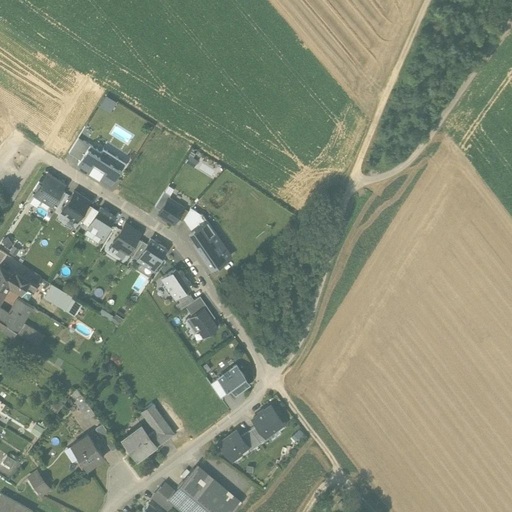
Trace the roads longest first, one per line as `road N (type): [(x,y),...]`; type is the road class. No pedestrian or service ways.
road 1 (residential): [(39,152),(180,244),(268,377),(248,406),(110,511)]
road 2 (track): [(353,188),(406,161),(511,22)]
road 3 (track): [(268,377),(304,336),(353,188)]
road 4 (track): [(353,188),(429,0)]
road 5 (track): [(268,377),(371,511)]
